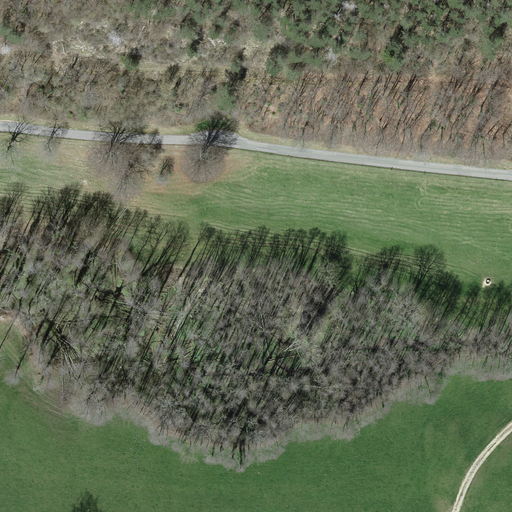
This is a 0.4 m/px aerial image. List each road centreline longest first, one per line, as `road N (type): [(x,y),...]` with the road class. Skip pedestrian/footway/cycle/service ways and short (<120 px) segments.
road 1 (tertiary): [(0,127),(235,142),(511,175)]
road 2 (track): [(511,82),(111,64),(0,51)]
